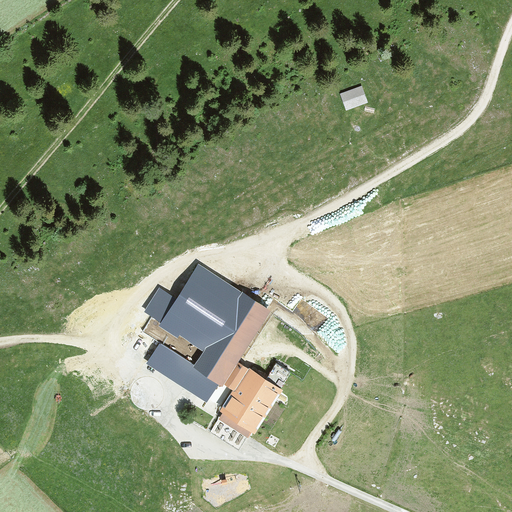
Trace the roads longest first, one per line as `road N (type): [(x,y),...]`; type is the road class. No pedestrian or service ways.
road 1 (track): [(511,25),(479,110),(434,150),(337,208),(178,266),(142,289),(132,356),(48,338),(0,341)]
road 2 (unclassified): [(132,356),(169,387),(179,425),(243,455),(293,464),(397,511)]
road 3 (track): [(293,464),(342,390),(338,369),(259,299)]
